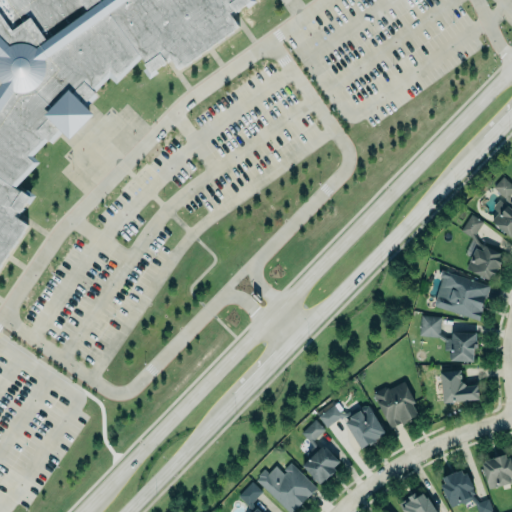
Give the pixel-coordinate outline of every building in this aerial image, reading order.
[(0,0),(0,264),(27,225),(15,216),(17,211),(19,212),(30,196),(21,190),(20,191),(11,185),(33,162),(27,155),(44,137),(48,140),(59,129),(69,138),(93,113),(84,104),(95,92),(92,89),(109,71),(116,77),(139,54),(150,72),(171,60),(177,70),(238,25),(229,13),(233,10),(235,11),(250,0),(0,0)] [(511,232),(510,236),(491,219),(498,211),(492,206),(498,198),(505,204),(504,196),(492,186),(502,175),(511,184),(511,190),(508,195),(511,207),(511,205),(511,232)] [(479,242),(500,251),(498,255),(502,258),(498,265),(497,264),(496,267),(497,267),(492,277),(491,276),(489,279),(465,267),(475,245),(471,236),(460,229),(471,213),(482,221),(474,234),(479,242)] [(489,284),(485,297),(484,297),(482,303),(483,303),(478,319),(434,305),(434,303),(434,300),(435,298),(436,295),(442,276),(439,275),(441,268),(489,284)] [(472,360),(472,354),(473,354),(473,346),(476,346),(477,339),(475,339),(475,331),(450,330),(450,335),(447,335),(439,331),(441,316),(420,313),(418,333),(438,335),(444,340),(444,349),(450,349),(450,359),(472,360)] [(434,400),(442,399),(442,401),(478,397),(476,384),(463,385),(465,383),(460,379),(459,381),(459,378),(461,378),(461,372),(457,373),(460,370),(460,367),(439,370),(439,373),(431,374),(434,400)] [(371,392),(385,386),(388,387),(403,381),(415,401),(412,404),(417,416),(410,419),(389,429),(371,392)] [(317,415),(333,403),(333,404),(337,402),(342,408),(338,411),(347,412),(356,406),(359,409),(360,407),(363,404),(366,405),(367,405),(383,431),(380,433),(382,435),(376,438),(376,440),(368,444),(368,443),(360,448),(344,421),(349,418),(348,416),(340,416),(325,426),(317,415)] [(314,418),(300,432),(311,443),(312,446),(305,452),(309,456),(301,464),(318,483),(323,478),(324,479),(335,469),(332,466),(339,460),(324,445),(321,445),(319,447),(313,439),(324,428),(314,418)] [(483,459),(504,453),(505,458),(509,456),(511,466),(511,486),(510,482),(488,488),(481,462),(484,461),(483,459)] [(263,468),(257,475),(259,476),(256,479),(289,511),(291,511),(316,487),(290,462),(281,471),(275,465),(268,473),(263,468)] [(441,476),(444,482),(439,484),(450,507),(460,502),(463,503),(471,500),(475,504),(477,511),(489,511),(492,511),(487,498),(478,501),(472,494),(474,493),(471,488),(473,487),(466,472),(462,473),(460,469),(455,471),(455,470),(441,476)] [(256,507),(261,511),(249,511),(248,505),(237,495),(252,480),(262,491),(251,502),(254,510),(256,507)] [(401,511),(396,503),(406,497),(405,495),(414,489),(416,493),(422,489),(425,495),(427,493),(439,511),(401,511)]
